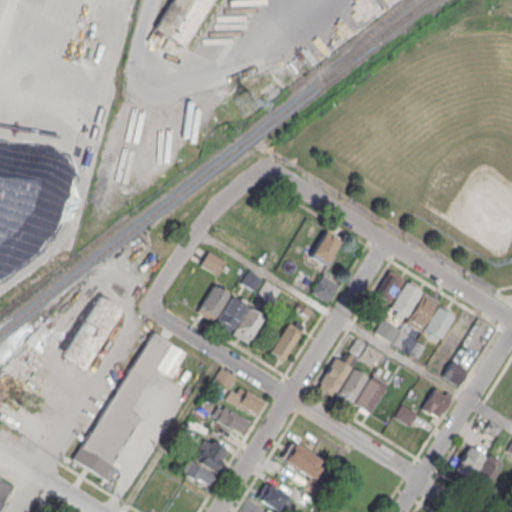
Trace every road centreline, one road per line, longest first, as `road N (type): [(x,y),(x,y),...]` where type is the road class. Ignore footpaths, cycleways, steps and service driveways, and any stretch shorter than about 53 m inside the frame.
road 1 (residential): [(453,164),(385,240),(214,511)]
road 2 (residential): [(145,308),(417,480)]
road 3 (residential): [(511,318),(263,170)]
road 4 (residential): [(263,170),(201,222),(145,308)]
road 5 (residential): [(511,327),(417,480)]
